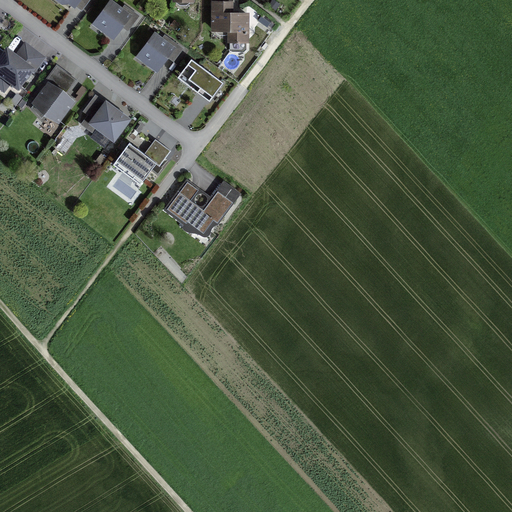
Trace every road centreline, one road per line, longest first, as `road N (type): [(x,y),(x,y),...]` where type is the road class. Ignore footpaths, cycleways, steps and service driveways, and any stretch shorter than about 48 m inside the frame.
road 1 (residential): [(4,0),(197,145),(308,0)]
road 2 (track): [(0,305),(187,511)]
road 3 (track): [(197,145),(39,349)]
